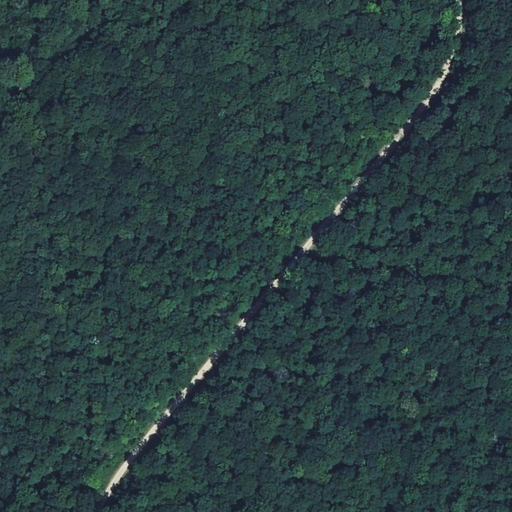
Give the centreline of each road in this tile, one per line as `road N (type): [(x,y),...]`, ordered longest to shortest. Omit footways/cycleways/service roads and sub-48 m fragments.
road 1 (track): [(108,492),(457,66),(462,0)]
road 2 (track): [(0,295),(464,3)]
road 3 (track): [(0,113),(120,0)]
